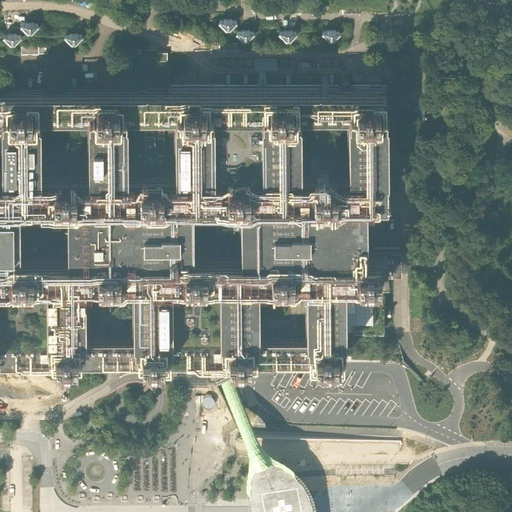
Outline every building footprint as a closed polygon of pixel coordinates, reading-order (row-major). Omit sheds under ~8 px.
[(24,20),(25,30),(42,29),(41,19),(24,20)] [(341,40),(342,28),(326,26),(325,37),(341,40)] [(299,27),(282,28),(282,38),(300,38),(299,27)] [(237,43),(219,43),(219,51),(237,51),(237,43)] [(38,45),(20,44),(20,52),(38,53),(38,45)] [(161,48),(144,47),(144,55),(161,56),(161,48)] [(400,250),(386,250),(377,250),(374,250),(365,250),(365,239),(378,239),(378,211),(365,212),(365,200),(365,193),(385,192),(385,102),(385,96),(385,87),(375,87),(320,87),(290,87),(263,88),(219,88),(98,89),(11,90),(0,89),(0,358),(171,358),(179,358),(179,383),(193,382),(214,382),(215,384),(216,384),(226,379),(232,376),(232,367),(232,357),(240,357),(330,356),(344,356),(344,341),(344,332),(383,331),(383,274),(386,274),(401,274),(401,261),(400,250)] [(232,376),(226,379),(216,384),(218,388),(220,387),(221,389),(222,389),(225,397),(234,416),(242,432),(245,438),(247,444),(248,454),(246,468),(246,482),(249,488),(251,498),(252,503),(255,511),(313,511),(312,506),(310,493),(305,482),(300,474),(294,467),(292,461),(282,453),(276,450),(267,445),(261,438),(260,437),(257,431),(255,427),(254,426),(252,420),(247,410),(238,391),(234,383),(237,381),(234,375),(232,376)]
